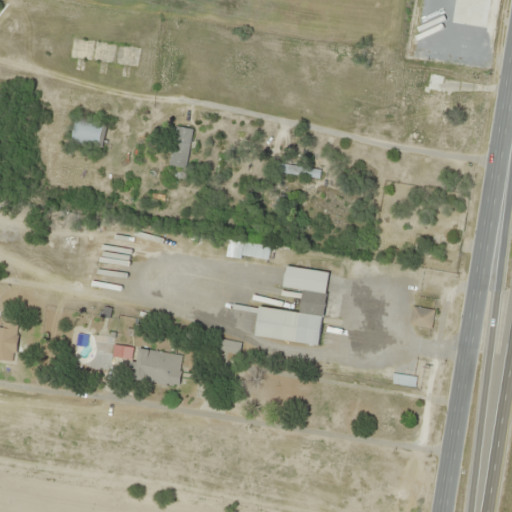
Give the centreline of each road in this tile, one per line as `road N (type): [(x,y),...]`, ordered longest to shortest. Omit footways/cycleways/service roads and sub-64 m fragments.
road 1 (secondary): [(511,82),(445,511)]
road 2 (motorway): [(511,209),(475,511)]
road 3 (motorway): [(511,379),(491,511)]
